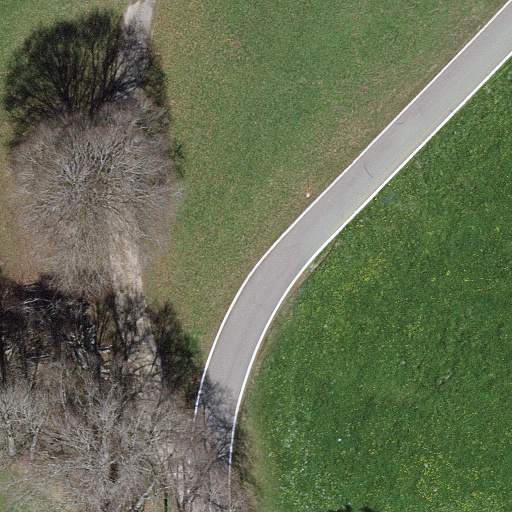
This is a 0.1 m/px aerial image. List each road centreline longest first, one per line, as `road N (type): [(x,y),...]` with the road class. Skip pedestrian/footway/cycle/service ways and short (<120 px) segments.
road 1 (unclassified): [(208,511),(220,391),(267,285),(511,22)]
road 2 (track): [(207,498),(143,346),(123,245),(125,101),(144,0)]
